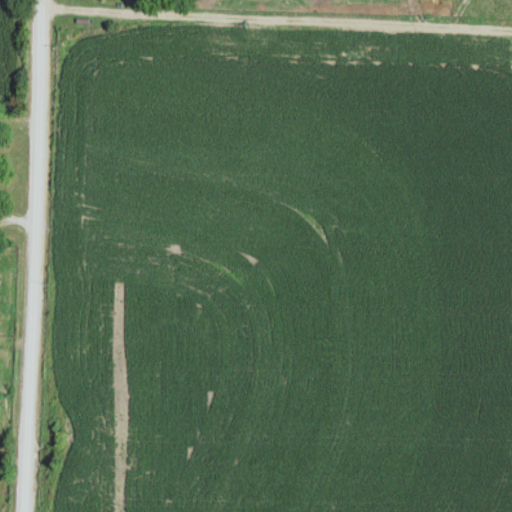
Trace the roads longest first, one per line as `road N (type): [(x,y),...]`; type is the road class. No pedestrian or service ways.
road 1 (residential): [(42,0),(23,511)]
road 2 (residential): [(42,7),(511,28)]
